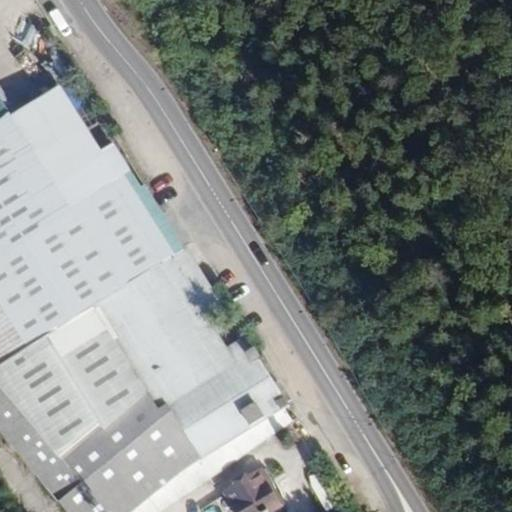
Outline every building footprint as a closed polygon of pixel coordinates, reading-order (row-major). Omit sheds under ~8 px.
[(58,180),(105,149),(60,81),(15,114),(58,180)] [(0,125),(15,114),(0,93),(0,125)] [(15,114),(0,125),(0,363),(187,239),(166,208),(164,209),(148,182),(144,185),(117,141),(105,149),(58,180),(15,114)] [(187,239),(0,363),(0,424),(74,511),(161,511),(250,452),(297,414),(288,404),(293,400),(259,346),(257,347),(247,333),(230,345),(195,295),(215,280),(187,239)] [(308,479),(327,511),(339,505),(320,472),(308,479)] [(238,473),(211,494),(225,511),(248,511),(260,504),(238,473)]
